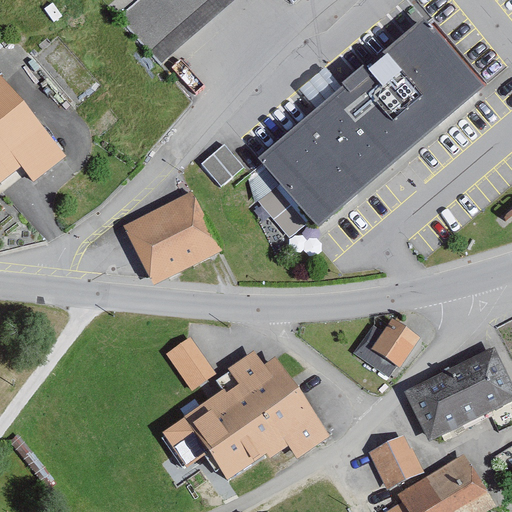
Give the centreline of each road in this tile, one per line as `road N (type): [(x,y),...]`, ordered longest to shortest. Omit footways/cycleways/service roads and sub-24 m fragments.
road 1 (unclassified): [(470,278),(353,303),(263,308),(47,289)]
road 2 (unclassified): [(324,0),(72,241),(47,289)]
road 3 (residential): [(216,511),(324,468),(469,315),(470,278)]
road 4 (track): [(0,425),(98,295)]
